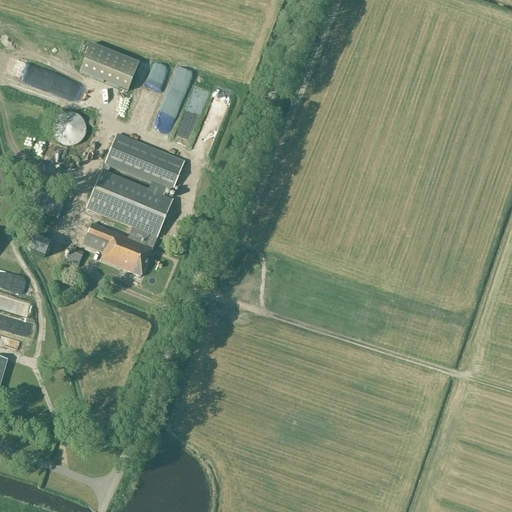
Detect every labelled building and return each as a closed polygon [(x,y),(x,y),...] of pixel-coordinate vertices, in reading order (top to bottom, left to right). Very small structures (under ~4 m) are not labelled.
[(138,64),(91,45),(79,73),(127,92),(138,64)] [(173,68),(158,63),(136,121),(151,126),(173,68)] [(41,81),(44,70),(23,64),(20,75),(41,81)] [(181,69),(161,126),(175,131),(195,74),(181,69)] [(195,98),(203,100),(207,87),(199,84),(195,98)] [(215,113),(221,117),(233,99),(221,92),(214,102),(220,106),(215,113)] [(70,114),(68,114),(65,114),(60,116),(56,119),(53,123),(52,128),(52,130),(52,133),(53,135),(54,138),(54,139),(56,141),(57,142),(58,143),(61,145),(63,146),(66,147),(70,147),(71,147),(74,146),(76,146),(79,144),(80,143),(83,139),(85,134),(85,132),(86,129),(85,127),(85,125),(84,123),(82,120),(80,118),(79,117),(77,116),(75,115),(72,114),(70,114)] [(30,125),(32,119),(21,115),(19,121),(30,125)] [(171,193),(183,164),(116,136),(104,166),(85,210),(149,236),(144,247),(118,236),(120,230),(104,224),(102,229),(92,225),(83,246),(103,254),(101,261),(141,278),(152,250),(152,249),(172,202),(107,175),(109,168),(171,193)] [(29,209),(57,220),(64,202),(35,192),(29,209)] [(50,244),(36,239),(30,253),(45,259),(50,244)] [(83,255),(72,250),(66,265),(76,269),(83,255)] [(0,308),(0,319),(24,327),(27,317),(0,308)]
